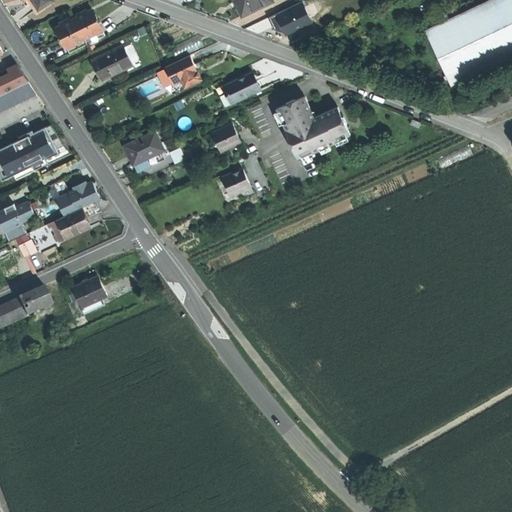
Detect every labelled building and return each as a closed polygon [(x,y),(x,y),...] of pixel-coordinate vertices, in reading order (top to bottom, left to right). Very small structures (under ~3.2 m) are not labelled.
[(33,0),(40,9),(53,0),(33,0)] [(234,0),(243,16),(274,2),(272,0),(234,0)] [(310,0),(304,0),(274,14),(285,37),(320,20),(310,0)] [(511,0),(489,0),(426,31),(452,87),(511,58),(511,0)] [(94,11),(76,20),(85,39),(103,30),(94,11)] [(76,20),(58,29),(62,37),(67,48),(85,39),(76,20)] [(123,45),(94,59),(99,69),(103,79),(133,65),(123,45)] [(192,55),(168,66),(170,70),(175,82),(182,79),(186,87),(203,79),(192,55)] [(21,67),(0,76),(0,94),(30,80),(21,67)] [(170,70),(161,74),(169,94),(186,87),(182,79),(175,82),(170,70)] [(257,71),(228,85),(231,93),(234,92),(237,97),(247,93),(248,95),(265,87),(261,79),(259,80),(257,76),(259,75),(257,71)] [(30,80),(0,94),(0,111),(38,93),(30,80)] [(231,93),(226,95),(230,104),(248,95),(247,93),(237,97),(234,92),(231,93)] [(305,97),(279,109),(288,130),(287,131),(299,157),(313,151),(314,152),(336,142),(336,141),(351,134),(339,108),(313,119),(310,113),(312,112),(305,97)] [(421,123),(412,119),(411,124),(420,128),(421,123)] [(48,126),(53,137),(59,134),(52,123),(48,126)] [(234,124),(214,133),(222,151),(242,142),(234,124)] [(48,158),(61,152),(54,138),(60,135),(59,134),(53,137),(48,126),(0,149),(0,160),(2,163),(0,164),(0,171),(4,180),(34,165),(36,169),(50,162),(48,158)] [(156,132),(127,146),(131,156),(135,165),(165,150),(156,132)] [(69,148),(60,135),(54,138),(61,152),(69,148)] [(177,161),(188,157),(183,147),(173,151),(177,161)] [(244,169),(224,177),(232,196),(243,191),(245,195),(254,191),(244,169)] [(66,180),(52,185),(55,193),(69,189),(66,180)] [(59,198),(67,214),(102,198),(94,181),(88,184),(87,181),(81,183),(76,186),(78,189),(59,198)] [(7,209),(0,212),(0,218),(6,231),(25,222),(24,221),(37,215),(31,201),(18,207),(16,203),(6,207),(7,209)] [(78,210),(59,219),(68,238),(90,228),(86,220),(83,212),(79,214),(78,210)] [(37,238),(22,243),(26,256),(41,251),(37,238)] [(100,276),(76,287),(85,307),(109,296),(104,286),(100,276)] [(22,300),(0,309),(0,327),(29,315),(22,300)]
